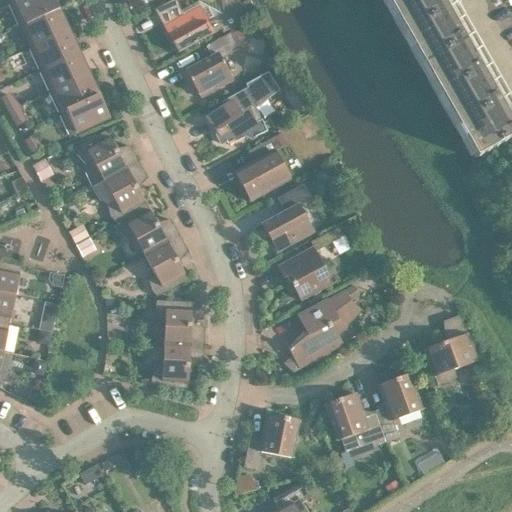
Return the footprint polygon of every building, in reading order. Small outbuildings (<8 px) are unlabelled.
[(53,0),(16,0),(8,4),(19,26),(57,8),(53,0)] [(174,0),(171,0),(153,10),(176,52),(174,53),(175,54),(217,31),(219,34),(256,15),(248,0),(237,6),(233,0),(217,0),(217,1),(196,3),(180,11),(174,0)] [(382,0),(473,158),(511,135),(511,113),(447,0),(382,0)] [(57,8),(19,26),(29,48),(66,31),(60,19),(57,8)] [(66,31),(29,48),(39,70),(78,52),(71,43),(66,31)] [(237,50),(227,34),(202,49),(209,60),(184,75),(200,100),(232,81),(219,61),(237,50)] [(78,52),(39,70),(49,91),(86,74),(81,62),(78,52)] [(269,71),(279,87),(289,80),(279,64),(269,71)] [(216,134),(220,144),(225,142),(226,144),(243,135),(250,139),(266,131),(261,119),(256,121),(250,108),(277,90),(278,92),(279,91),(267,72),(244,84),(246,88),(230,96),(231,97),(230,101),(205,118),(216,134)] [(86,74),(49,91),(59,113),(98,95),(92,86),(86,74)] [(8,112),(18,106),(9,95),(1,100),(8,112)] [(98,95),(59,113),(70,136),(108,118),(98,95)] [(14,123),(23,119),(18,106),(8,112),(14,123)] [(85,190),(137,162),(128,146),(116,149),(112,144),(104,131),(74,148),(76,155),(84,164),(84,171),(92,186),(85,190)] [(281,132),(275,135),(281,146),(287,142),(281,132)] [(288,179),(273,152),(281,147),(274,136),(246,151),(252,162),(234,172),(249,200),(288,179)] [(32,155),(42,149),(34,138),(25,143),(32,155)] [(40,179),(48,175),(41,162),(33,167),(40,179)] [(137,162),(85,190),(85,191),(92,187),(101,200),(107,205),(110,218),(114,222),(145,205),(138,193),(137,186),(146,178),(137,162)] [(276,200),(283,212),(261,225),(276,254),(277,253),(276,251),(313,231),(299,205),(310,199),(302,184),(274,200),(274,201),(276,200)] [(116,228),(125,238),(132,235),(143,255),(178,235),(169,219),(157,223),(152,218),(145,205),(114,222),(116,228)] [(75,242),(82,238),(77,228),(69,233),(75,242)] [(178,235),(143,255),(154,274),(147,279),(151,291),(156,297),(186,280),(179,267),(177,260),(187,251),(178,235)] [(82,255),(90,251),(84,242),(77,246),(82,255)] [(299,300),(331,282),(312,247),(276,267),(283,279),(288,276),(291,282),(289,283),(299,300)] [(0,293),(14,296),(19,268),(31,270),(31,269),(0,262),(0,293)] [(47,280),(51,286),(60,288),(62,277),(48,274),(47,280)] [(353,286),(326,301),(325,300),(297,315),(307,334),(304,337),(302,334),(290,346),(287,344),(285,346),(289,350),(291,355),(283,363),(292,372),(300,368),(300,367),(312,360),(316,363),(326,357),(328,351),(341,345),(335,334),(341,328),(342,329),(359,311),(349,301),(357,295),(353,286)] [(0,322),(8,324),(14,296),(0,293),(0,322)] [(162,344),(202,346),(203,328),(191,324),(190,318),(190,303),(155,301),(153,308),(156,320),(164,322),(162,344)] [(57,305),(45,302),(43,312),(54,315),(57,305)] [(436,383),(449,382),(454,377),(453,369),(474,361),(477,369),(478,369),(458,315),(442,321),(444,340),(439,344),(423,350),(436,386),(437,386),(436,383)] [(139,383),(151,387),(186,388),(187,373),(189,367),(201,365),(202,346),(162,344),(161,366),(154,367),(150,380),(139,380),(139,383)] [(386,409),(374,413),(385,442),(397,438),(391,420),(426,408),(425,407),(420,409),(408,375),(413,373),(413,372),(377,385),(386,409)] [(385,442),(374,413),(363,417),(354,393),(319,406),(319,408),(324,406),(336,439),(331,441),(331,442),(340,439),(344,452),(370,443),(372,447),(385,442)] [(243,467),(256,469),(260,452),(295,459),(296,457),(290,456),(297,422),(303,423),(303,422),(266,414),(261,439),(249,437),(243,467)] [(132,473),(145,467),(132,444),(120,451),(132,473)] [(85,485),(102,475),(96,464),(78,474),(85,485)] [(389,496),(401,489),(395,480),(384,487),(389,496)] [(300,482),(274,498),(280,508),(273,511),(305,511),(298,499),(307,494),(300,482)]
